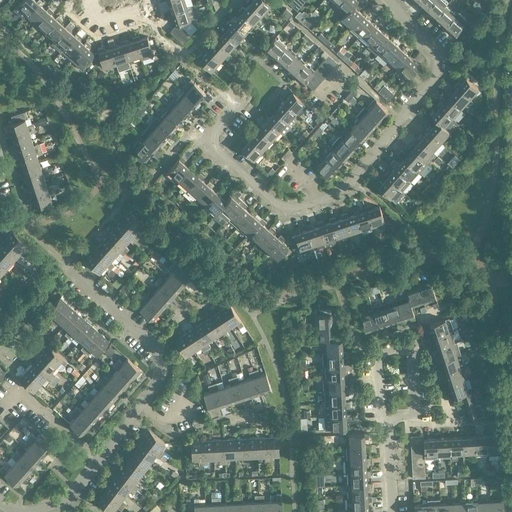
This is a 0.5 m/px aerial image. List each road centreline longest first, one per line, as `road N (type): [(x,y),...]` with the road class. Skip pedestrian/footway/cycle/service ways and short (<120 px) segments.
road 1 (residential): [(236,104),(203,141),(283,215),(355,183),(444,58),(389,0)]
road 2 (residential): [(138,414),(160,384),(158,350),(68,266)]
road 3 (residential): [(385,424),(364,422),(364,353),(409,347)]
road 4 (residential): [(236,104),(171,46),(146,6)]
